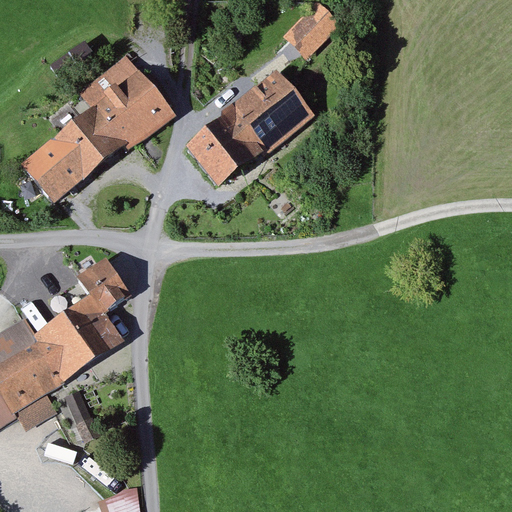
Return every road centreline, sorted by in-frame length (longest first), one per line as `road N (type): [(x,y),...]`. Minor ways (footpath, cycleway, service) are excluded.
road 1 (track): [(511,205),(459,207),(313,244),(148,250)]
road 2 (residential): [(148,250),(141,323),(150,511)]
road 3 (track): [(193,0),(180,123),(148,250)]
road 4 (track): [(0,242),(72,238),(148,250)]
